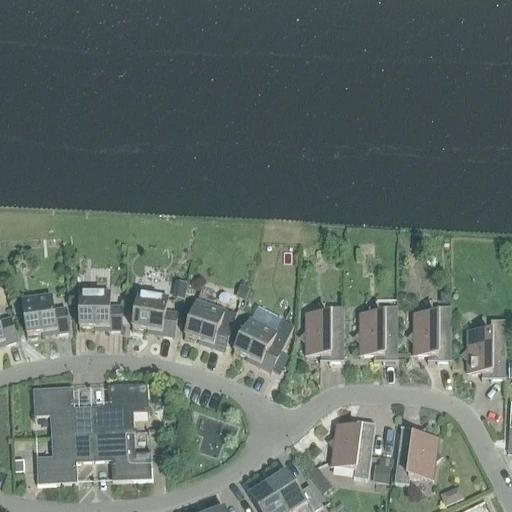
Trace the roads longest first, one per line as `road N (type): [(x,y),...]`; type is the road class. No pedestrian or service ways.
road 1 (residential): [(272,431),(338,394),(437,399),(470,423),(511,510)]
road 2 (residential): [(0,380),(95,363),(175,369),(227,389),(272,431)]
road 3 (residential): [(123,511),(225,477),(272,431)]
